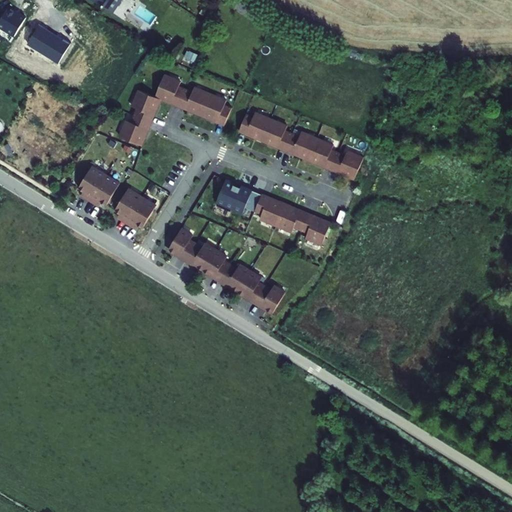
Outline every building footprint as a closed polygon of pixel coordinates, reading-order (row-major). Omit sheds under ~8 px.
[(88,0),(109,14),(118,0),(88,0)] [(9,8),(0,21),(0,28),(14,37),(26,19),(9,8)] [(28,45),(58,64),(71,43),(41,24),(28,45)] [(162,75),(153,97),(159,100),(159,99),(176,106),(183,89),(177,86),(178,82),(162,75)] [(183,89),(176,106),(184,110),(193,114),(198,117),(208,95),(192,88),(190,92),(183,89)] [(136,90),(129,107),(134,108),(131,115),(148,122),(159,100),(153,97),(136,90)] [(208,95),(198,117),(204,119),(218,124),(222,126),(229,108),(222,105),(224,101),(208,95)] [(259,142),(269,120),(253,113),(251,117),(244,115),(237,132),(245,136),(259,142)] [(124,120),(117,136),(139,146),(146,129),(148,122),(131,115),(128,122),(124,120)] [(283,151),(290,134),(283,131),(285,127),(269,120),(259,142),(279,149),(283,151)] [(306,162),(315,139),(299,132),(297,137),(290,134),(283,151),(292,155),(306,162)] [(329,170),(336,153),(329,150),(331,146),(315,139),(306,162),(325,169),(329,170)] [(352,181),(361,158),(344,152),(343,156),(336,153),(329,170),(352,181)] [(87,200),(103,175),(89,166),(75,188),(83,193),(81,196),(87,200)] [(104,205),(117,184),(103,175),(87,200),(93,204),(96,201),(104,205)] [(260,195),(226,181),(216,204),(242,215),(245,207),(253,210),(260,195)] [(123,223),(139,197),(125,189),(112,210),(120,215),(117,219),(123,223)] [(273,226),(283,204),(277,201),(269,198),(260,195),(253,210),(252,212),(259,215),(257,219),(273,226)] [(140,228),(153,206),(139,197),(123,223),(130,227),(132,223),(140,228)] [(298,231),(305,214),(302,213),(288,207),(283,204),(273,226),(289,233),(291,229),(298,231)] [(319,245),(329,223),(323,220),(314,217),(305,214),(298,231),(305,234),(303,238),(319,245)] [(183,260),(193,245),(187,241),(190,236),(178,229),(165,250),(183,260)] [(200,271),(213,250),(202,243),(199,248),(193,245),(183,260),(200,271)] [(218,281),(227,266),(221,262),(224,257),(213,250),(200,271),(218,281)] [(235,292),(247,272),(236,265),(233,270),(227,266),(218,281),(235,292)] [(252,303),(262,287),(255,284),(259,279),(247,272),(235,292),(252,303)] [(269,314),(282,293),(271,286),(267,291),(262,287),(252,303),(269,314)]
